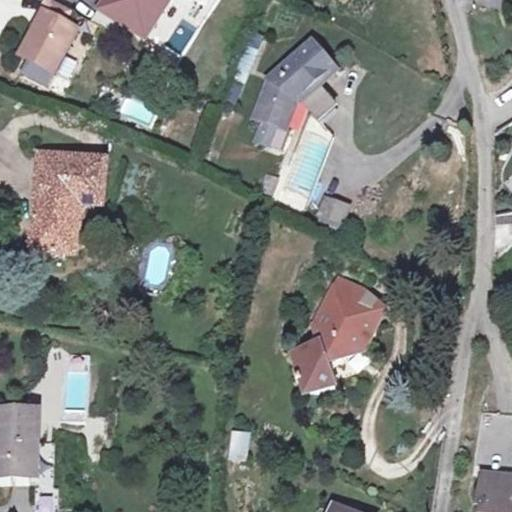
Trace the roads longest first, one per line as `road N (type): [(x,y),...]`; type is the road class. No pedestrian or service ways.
road 1 (residential): [(456,0),(479,97),(482,291)]
road 2 (residential): [(482,291),(465,343),(441,511)]
